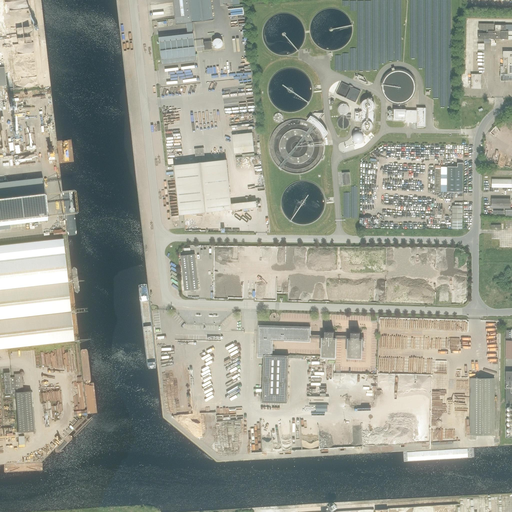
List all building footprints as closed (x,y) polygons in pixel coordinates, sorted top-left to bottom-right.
[(214,20),(211,0),(173,0),(176,24),(214,20)] [(479,24),(479,30),(486,30),(486,33),(478,33),(478,39),(484,39),(484,43),(491,43),(491,45),(496,45),(496,43),(495,43),(495,39),(508,39),(508,36),(511,36),(511,24),(508,25),(501,25),(495,25),(495,24),(479,24)] [(162,59),(196,55),(194,38),(160,42),(162,59)] [(212,49),(211,41),(204,42),(205,50),(212,49)] [(511,51),(503,51),(503,57),(504,57),(504,67),(501,67),(501,81),(511,80),(511,51)] [(481,89),(482,74),(471,74),(471,89),(481,89)] [(355,102),(361,91),(342,83),(337,94),(355,102)] [(374,112),(373,111),(373,110),(374,109),(374,108),(375,107),(375,106),(374,105),(374,103),(374,102),(373,102),(372,101),(371,100),(370,100),(369,100),(368,99),(367,100),(365,100),(364,101),(363,102),(362,103),(362,104),(361,105),(361,106),(362,107),(362,109),(362,110),(363,110),(361,112),(355,112),(355,121),(361,121),(364,123),(363,124),(363,125),(363,126),(363,127),(363,128),(364,128),(364,129),(365,130),(366,130),(367,130),(368,131),(369,130),(370,130),(371,130),(371,129),(372,128),(372,127),(373,126),(373,125),(373,124),(372,123),(374,121),(374,112)] [(411,123),(412,123),(413,123),(417,123),(417,126),(417,127),(424,127),(425,108),(417,108),(417,110),(406,110),(406,109),(394,109),(394,110),(387,110),(387,120),(393,120),(393,121),(406,121),(406,123),(410,123),(411,123)] [(363,138),(360,132),(354,135),(357,141),(363,138)] [(252,133),(232,135),(234,154),(254,152),(252,133)] [(205,160),(204,147),(194,148),(196,161),(205,160)] [(230,204),(225,160),(176,165),(181,215),(232,209),(232,210),(257,207),(256,201),(230,204)] [(462,192),(463,167),(463,163),(458,163),(457,164),(457,167),(447,167),(441,167),(441,169),(435,169),(435,192),(441,192),(462,192)] [(343,185),(351,185),(350,172),(342,173),(343,185)] [(0,225),(48,220),(43,178),(0,182),(0,225)] [(511,180),(492,179),(492,187),(511,188),(511,180)] [(511,199),(492,199),(492,208),(511,208),(511,199)] [(462,229),(462,206),(452,206),(452,229),(462,229)] [(0,349),(74,341),(67,282),(64,253),(65,253),(63,239),(0,245),(0,349)] [(199,289),(195,254),(181,255),(185,290),(199,289)] [(259,340),(258,358),(263,358),(262,401),(287,402),(289,355),(271,355),(272,340),(310,341),(310,338),(310,336),(310,328),(259,326),(259,340)] [(336,340),(336,338),(334,338),(334,337),(334,332),(325,331),(325,337),(325,338),(322,338),(322,339),(322,357),(335,357),(336,340)] [(351,338),(351,339),(349,339),(349,340),(348,357),(361,358),(362,339),(360,339),(360,332),(351,332),(351,338)] [(34,431),(31,391),(23,391),(22,376),(23,375),(24,375),(24,374),(24,373),(23,372),(22,372),(21,372),(20,373),(20,374),(14,374),(14,377),(10,378),(10,373),(4,373),(5,394),(11,393),(12,397),(16,397),(18,432),(34,431)] [(495,378),(470,377),(470,435),(495,435),(495,378)]
